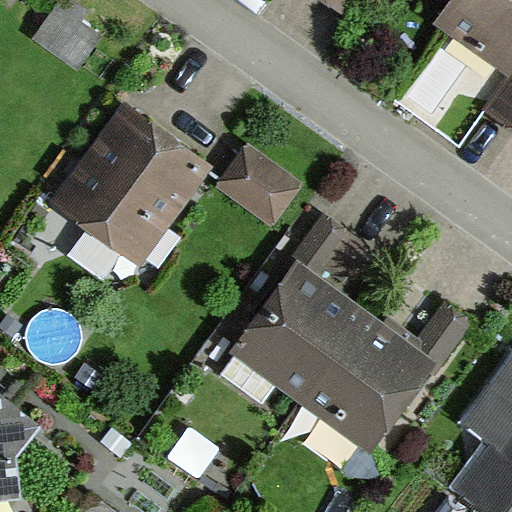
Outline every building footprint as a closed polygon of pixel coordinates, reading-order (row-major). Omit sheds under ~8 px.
[(82,13),(63,0),(56,0),(30,38),(73,68),(87,47),(68,33),(82,13)] [(360,0),(332,0),(351,13),(360,0)] [(511,0),(460,0),(445,22),(502,62),(511,46),(511,0)] [(511,116),(511,68),(485,105),(509,121),(511,116)] [(57,203),(132,258),(198,167),(123,113),(57,203)] [(220,183),(219,185),(267,220),(291,187),(242,152),(220,183)] [(256,402),(274,377),(365,443),(421,367),(429,373),(464,324),(440,306),(404,355),(389,343),(327,298),(307,284),(343,236),(319,218),(283,266),(291,272),(223,367),(225,380),(256,402)] [(511,511),(511,360),(467,422),(492,441),(494,453),(466,491),(495,511),(511,511)] [(0,406),(0,487),(4,487),(1,459),(26,428),(0,406)] [(103,511),(87,500),(77,511),(103,511)]
